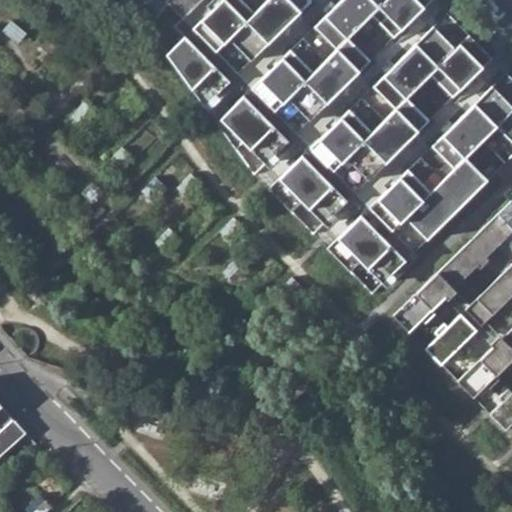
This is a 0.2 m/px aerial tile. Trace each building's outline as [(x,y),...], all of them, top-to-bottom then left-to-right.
[(140,0),(132,11),(147,24),(156,13),(140,0)] [(166,0),(183,18),(184,18),(201,0),(166,0)] [(221,0),(193,28),(238,73),(312,0),(264,0),(254,11),(243,0),(221,0)] [(252,87),(297,133),(371,60),(349,38),(373,14),(394,37),(431,0),(340,0),(315,26),(336,47),(312,70),(291,49),(252,87)] [(185,36),(185,35),(230,81),(244,95),(289,140),(303,154),(348,200),(362,214),(406,260),(414,252),(369,206),(355,192),(310,147),(297,133),(252,87),(238,73),(193,28),(184,18),(183,18),(175,26),(185,36)] [(310,147),(355,192),(429,119),(408,97),(431,74),(453,96),(492,58),(469,34),(456,47),(434,26),(373,85),(395,107),(372,130),(350,108),(310,147)] [(167,53),(205,106),(230,81),(185,35),(185,36),(167,53)] [(408,168),(369,206),(414,252),(511,155),(511,104),(492,85),(432,145),(454,167),(430,190),(408,168)] [(244,95),(216,122),(236,149),(244,141),(265,163),(289,140),(244,95)] [(303,154),(269,188),(292,212),(303,201),(324,223),(348,200),(303,154)] [(511,198),(393,314),(409,331),(422,318),(426,322),(435,313),(432,309),(445,296),(449,292),(511,230),(511,198)] [(362,214),(327,248),(351,271),(361,261),(383,283),(406,260),(362,214)] [(511,262),(465,308),(481,325),(511,294),(511,262)] [(477,329),(493,345),(497,341),(481,325),(465,308),(449,292),(445,296),(461,313),(477,329)] [(438,335),(425,348),(441,364),(477,329),(461,313),(448,325),(444,322),(435,331),(438,335)] [(493,345),(457,380),(473,397),(486,384),(490,388),(500,378),(496,375),(509,362),(511,359),(511,326),(497,341),(493,345)] [(502,400),(489,413),(506,430),(511,423),(511,390),(508,388),(499,397),(502,400)] [(0,456),(27,433),(0,403),(0,456)]
